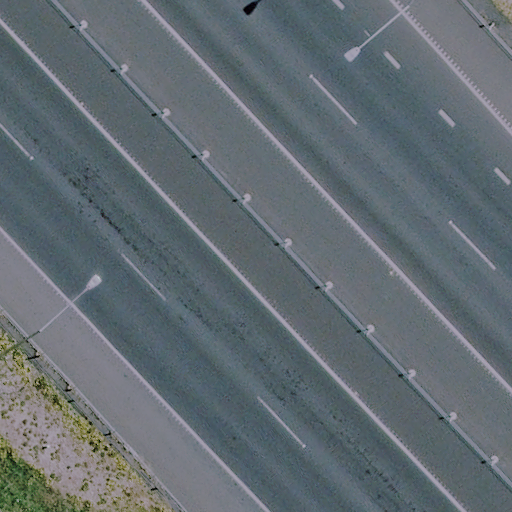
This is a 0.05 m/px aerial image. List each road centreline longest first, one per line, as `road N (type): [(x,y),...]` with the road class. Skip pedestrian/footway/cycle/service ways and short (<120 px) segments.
road 1 (motorway): [(402,511),(0,64)]
road 2 (motorway): [(284,0),(511,244)]
